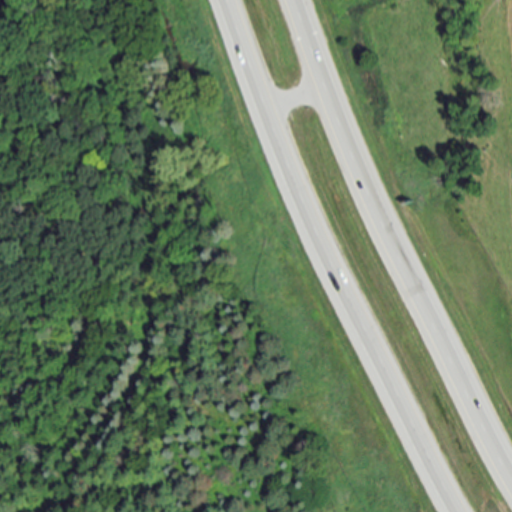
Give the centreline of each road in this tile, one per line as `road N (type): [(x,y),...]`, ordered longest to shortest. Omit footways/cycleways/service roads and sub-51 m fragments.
road 1 (motorway): [(233,0),(326,248),(460,511)]
road 2 (motorway): [(511,458),(364,165),(302,0)]
